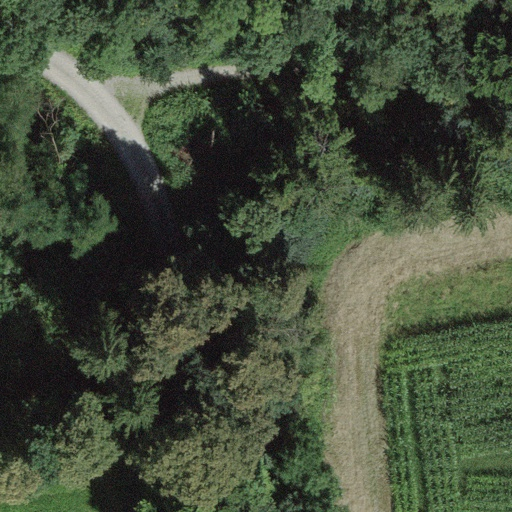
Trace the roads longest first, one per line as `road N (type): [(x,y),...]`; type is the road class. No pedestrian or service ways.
road 1 (track): [(108,95),(218,372),(258,511)]
road 2 (track): [(511,56),(108,95)]
road 3 (track): [(108,95),(0,34)]
